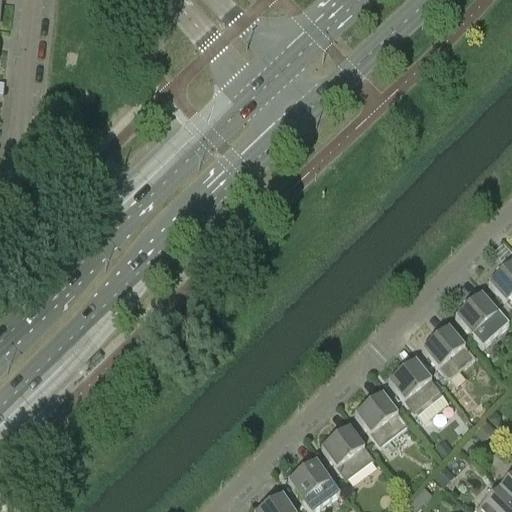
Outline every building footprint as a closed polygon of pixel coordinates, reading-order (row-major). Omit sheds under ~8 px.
[(511,315),(511,266),(505,274),(501,272),(498,272),(496,275),(495,278),(497,281),(488,289),(511,315)] [(482,353),(508,330),(481,299),(472,307),(468,305),(465,305),(463,308),(462,311),(464,314),(454,322),(482,353)] [(448,386),(475,364),(448,332),(439,340),(436,338),(432,338),(430,340),(429,344),(430,347),(421,355),(448,386)] [(441,397),(415,365),(405,373),(402,371),(399,371),(396,373),(396,376),(397,380),(387,387),(413,419),(416,417),(423,427),(446,408),(438,399),(441,397)] [(379,453),(407,431),(382,398),(372,406),(369,404),(366,404),(363,406),(363,409),(364,412),(354,420),(379,453)] [(495,431),(499,427),(499,420),(495,416),(488,423),(495,431)] [(493,434),(485,426),(475,436),(483,445),(493,434)] [(345,486),(373,465),(349,432),(339,439),(336,437),(333,437),(330,439),(329,442),(330,446),(321,453),(345,486)] [(451,455),(444,446),(435,452),(442,462),(451,455)] [(305,511),(321,511),(339,499),(316,466),(306,473),(303,471),(299,470),(297,472),(296,476),(297,479),(287,486),(305,511)] [(444,471),(433,482),(443,491),(453,481),(444,471)] [(511,478),(498,492),(511,506),(511,478)] [(511,511),(511,506),(498,492),(478,511),(511,511)] [(290,511),(282,499),(272,506),(269,504),(265,505),(263,506),(262,509),(263,511),(290,511)] [(396,499),(392,502),(392,507),(395,511),(400,511),(404,508),(405,503),(401,499),(396,499)] [(408,509),(410,511),(418,511),(423,508),(416,501),(408,509)]
